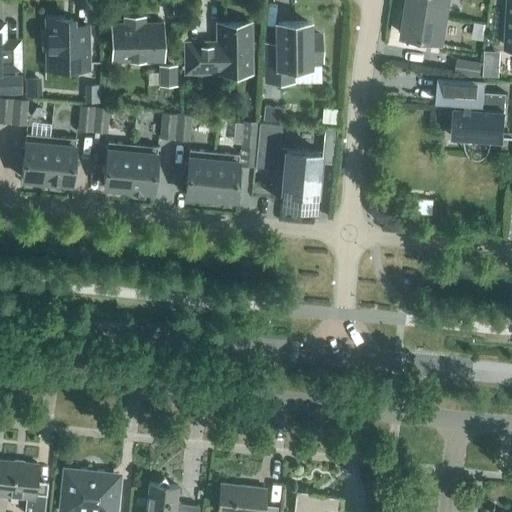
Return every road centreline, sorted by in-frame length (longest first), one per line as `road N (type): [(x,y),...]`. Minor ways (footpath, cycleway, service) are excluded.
road 1 (residential): [(462,428),(0,374)]
road 2 (residential): [(0,200),(349,233)]
road 3 (tertiary): [(339,355),(0,320)]
road 4 (residential): [(349,233),(372,0)]
road 5 (tertiary): [(511,372),(339,355)]
road 6 (residential): [(349,233),(511,249)]
road 7 (residential): [(339,355),(349,233)]
